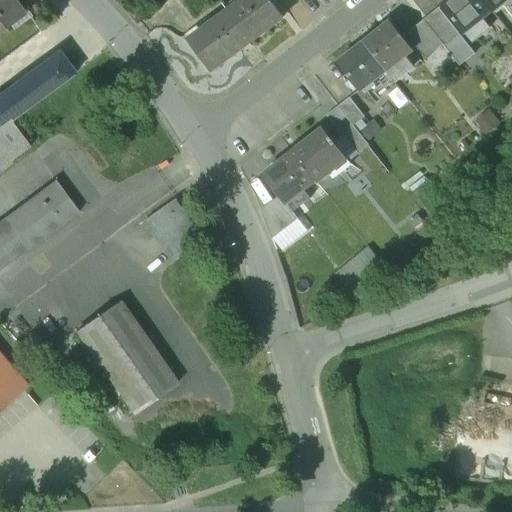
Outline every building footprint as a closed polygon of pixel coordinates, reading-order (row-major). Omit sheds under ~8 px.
[(0,0),(0,32),(22,16),(9,0),(0,0)] [(270,0),(244,0),(230,11),(252,41),(284,17),(270,0)] [(492,9),(484,0),(449,0),(443,5),(464,32),(482,17),(492,9)] [(484,0),(492,9),(502,1),(504,0),(484,0)] [(511,9),(511,0),(504,0),(502,1),(510,11),(511,9)] [(475,53),(440,8),(425,20),(443,44),(460,65),(475,53)] [(201,32),(200,33),(210,47),(200,55),(212,70),(252,41),(230,11),(201,32)] [(482,17),(465,31),(473,41),(490,27),(482,17)] [(443,44),(425,20),(408,33),(426,57),(443,44)] [(391,21),(365,41),(387,69),(409,52),(413,49),(391,21)] [(197,27),(186,35),(200,55),(210,47),(200,33),(201,32),(197,27)] [(365,41),(340,61),(361,89),(387,69),(365,41)] [(409,52),(387,69),(396,80),(418,63),(409,52)] [(58,54),(0,96),(0,127),(10,120),(11,122),(74,76),(58,54)] [(351,96),(338,106),(353,125),(354,125),(365,116),(351,96)] [(353,125),(338,106),(328,114),(342,133),(353,125)] [(0,169),(30,147),(11,122),(10,120),(0,127),(0,169)] [(353,125),(342,133),(358,153),(369,145),(354,125),(353,125)] [(324,128),(294,152),(316,180),(317,182),(330,172),(327,168),(344,154),(335,143),(337,142),(333,137),(331,138),(324,128)] [(294,152),(264,176),(284,202),(302,187),(304,190),(316,180),(294,152)] [(353,165),(344,154),(327,168),(330,172),(336,179),(353,165)] [(54,182),(0,222),(0,267),(76,212),(77,213),(80,211),(57,178),(53,181),(54,182)] [(205,242),(180,203),(181,203),(179,201),(146,223),(147,224),(148,224),(173,263),(174,265),(207,243),(206,242),(205,242)] [(303,215),(283,229),(292,241),(311,226),(303,215)] [(334,270),(346,289),(381,265),(368,246),(334,270)] [(176,386),(118,303),(77,332),(135,415),(176,386)] [(0,410),(27,387),(0,356),(0,410)]
